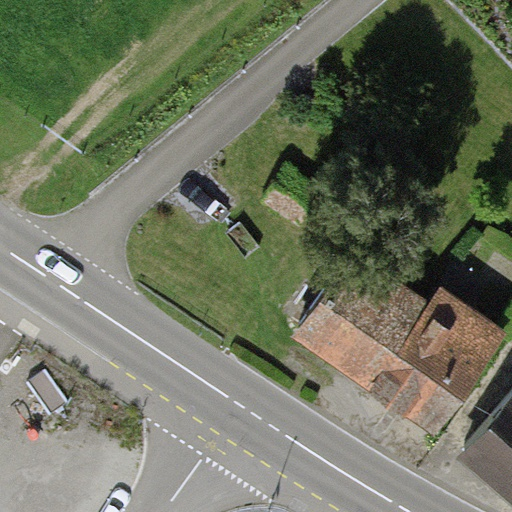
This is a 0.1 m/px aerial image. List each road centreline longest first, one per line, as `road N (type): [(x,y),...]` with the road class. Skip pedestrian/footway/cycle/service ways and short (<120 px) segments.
road 1 (primary): [(240,404),(0,244)]
road 2 (primary): [(409,511),(240,404)]
road 3 (residential): [(240,404),(162,511)]
